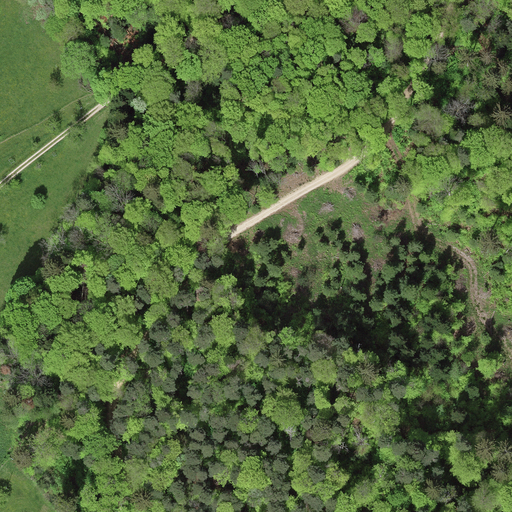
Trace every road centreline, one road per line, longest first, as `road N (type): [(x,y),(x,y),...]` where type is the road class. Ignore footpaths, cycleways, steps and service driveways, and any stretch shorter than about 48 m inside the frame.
road 1 (track): [(121,511),(111,404),(117,382),(219,244),(373,145),(442,34),(452,0)]
road 2 (track): [(172,54),(0,186)]
